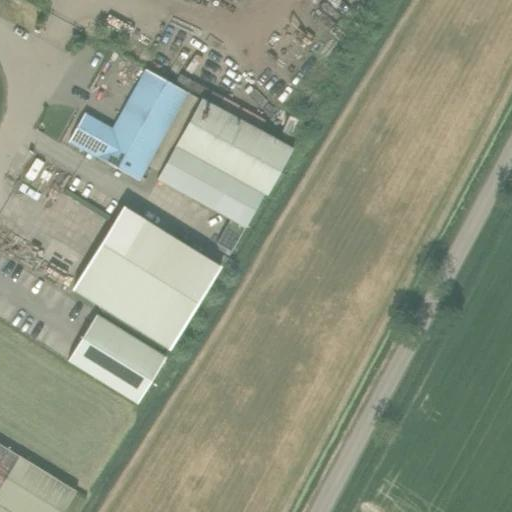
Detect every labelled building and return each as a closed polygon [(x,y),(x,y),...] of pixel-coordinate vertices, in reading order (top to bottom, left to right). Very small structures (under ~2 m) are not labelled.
[(323,4),(314,11),(344,46),(353,39),(323,4)] [(68,142),(138,181),(164,135),(173,140),(196,98),(145,69),(111,129),(84,113),(68,142)] [(200,99),(156,179),(229,219),(216,243),(231,251),(262,193),(265,195),(291,148),(200,99)] [(71,290),(168,349),(219,267),(122,207),(71,290)] [(165,357),(95,314),(66,361),(136,404),(165,357)] [(59,511),(73,490),(18,456),(0,445),(0,511),(59,511)]
